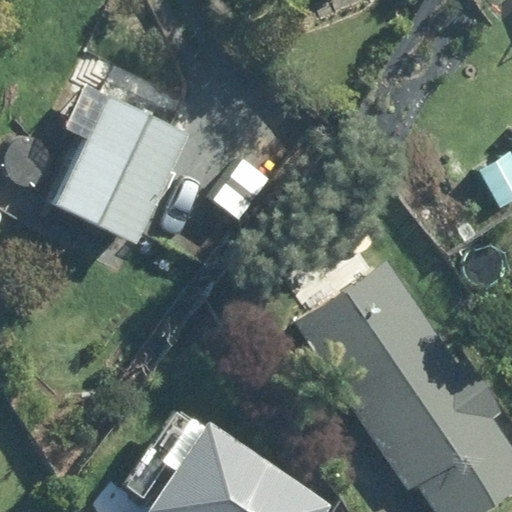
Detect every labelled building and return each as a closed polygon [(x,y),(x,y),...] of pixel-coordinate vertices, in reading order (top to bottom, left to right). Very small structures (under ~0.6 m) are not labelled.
[(487,39),(461,57),(477,80),(503,63),(487,39)] [(78,140),(48,205),(130,244),(184,134),(50,70),(28,115),(78,140)] [(266,153),(210,86),(174,160),(140,231),(212,265),(266,153)] [(382,264),(291,327),(406,489),(413,485),(433,511),(484,511),(511,492),(511,448),(492,420),(502,412),(463,360),(455,367),(382,264)] [(224,433),(172,511),(306,511),(318,493),(224,433)]
